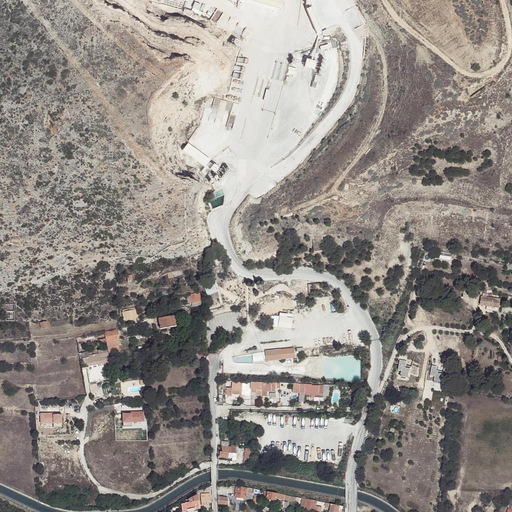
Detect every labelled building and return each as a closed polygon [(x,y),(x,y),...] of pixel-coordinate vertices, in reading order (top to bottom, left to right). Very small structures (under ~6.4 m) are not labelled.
[(269,5),(269,11),(278,11),(278,8),(279,8),(279,2),(265,2),(264,5),(269,5)] [(327,38),(321,44),(325,49),(331,43),(327,38)] [(235,113),(244,115),(246,107),(237,105),(235,113)] [(188,143),(205,154),(207,151),(190,140),(188,143)] [(205,166),(210,157),(188,143),(182,151),(205,166)] [(210,257),(201,265),(203,268),(213,261),(210,257)] [(205,308),(199,296),(187,299),(188,305),(192,304),(193,306),(193,309),(202,308),(205,308)] [(501,299),(482,297),(481,306),(500,308),(501,299)] [(124,320),(136,318),(134,311),(123,314),(124,320)] [(159,317),(161,329),(175,326),(174,315),(159,317)] [(279,316),(279,319),(276,319),(276,327),(292,327),(293,316),(279,316)] [(117,338),(117,329),(103,332),(105,342),(107,349),(118,347),(117,338)] [(96,334),(97,338),(98,343),(105,342),(103,332),(96,334)] [(75,338),(76,342),(97,338),(96,334),(75,338)] [(267,361),(296,358),(296,355),(296,348),(267,351),(267,361)] [(82,355),(85,365),(104,361),(102,352),(97,352),(97,355),(89,357),(88,353),(82,355)] [(252,354),(253,361),(263,358),(262,352),(252,354)] [(88,384),(90,391),(97,390),(95,382),(88,384)] [(273,390),(273,387),(273,383),(234,382),(234,389),(228,389),(228,396),(234,396),(234,394),(242,394),(242,399),(250,399),(250,395),(252,395),(253,388),(257,389),(257,395),(265,395),(265,390),(273,390)] [(315,386),(315,384),(294,384),(293,393),(301,393),(329,394),(329,385),(323,385),(323,386),(315,386)] [(329,397),(329,394),(301,393),(300,402),(306,402),(306,396),(313,396),(313,397),(318,398),(318,396),(329,397)] [(54,413),(40,414),(40,429),(62,429),(62,415),(54,415),(54,413)] [(123,414),(123,422),(143,422),(143,413),(132,413),(132,414),(123,414)] [(235,458),(235,453),(234,453),(234,446),(224,446),(224,452),(222,452),(221,458),(235,458)] [(246,497),(247,487),(236,486),(236,497),(246,497)] [(278,493),(269,491),(267,499),(276,500),(277,499),(278,493)] [(213,502),(212,493),(201,494),(202,503),(208,503),(213,502)] [(196,509),(197,510),(201,509),(198,495),(194,496),(187,501),(186,503),(182,504),(183,511),(186,511),(188,511),(188,510),(196,509)] [(314,511),(317,501),(307,499),(304,510),(314,511)] [(323,511),(330,511),(332,504),(326,503),(325,508),(321,507),(320,511),(323,511)]
